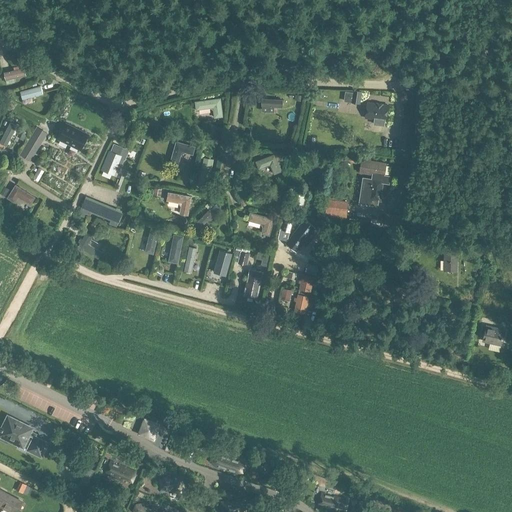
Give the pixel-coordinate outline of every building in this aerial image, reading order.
[(24,68),(3,72),(5,80),(25,75),(24,68)] [(40,85),(19,91),(22,99),(42,93),(40,85)] [(353,91),(351,103),(359,104),(361,93),(353,91)] [(0,120),(10,101),(0,96),(0,120)] [(282,98),(262,98),(262,106),(282,107),(282,98)] [(221,99),(195,102),(196,110),(213,108),(215,118),(223,117),(221,99)] [(368,103),(366,118),(374,119),(373,125),(384,126),(385,121),(387,106),(368,103)] [(10,121),(0,138),(0,142),(6,146),(18,126),(10,121)] [(400,123),(399,147),(411,148),(412,124),(400,123)] [(60,139),(80,150),(88,134),(67,124),(60,139)] [(28,141),(19,155),(30,161),(39,147),(47,133),(36,126),(28,141)] [(176,142),(169,165),(177,167),(182,152),(193,155),(195,147),(176,142)] [(120,156),(123,149),(113,144),(103,168),(114,173),(116,169),(120,171),(124,161),(120,159),(121,156),(120,156)] [(55,151),(65,155),(67,150),(57,146),(55,151)] [(256,161),(259,169),(270,165),(274,174),(282,171),(275,154),(256,161)] [(362,157),(359,173),(373,175),(384,176),(386,164),(370,161),(366,160),(366,157),(362,157)] [(145,173),(139,171),(137,178),(143,180),(145,173)] [(31,184),(37,187),(42,177),(36,174),(31,184)] [(363,176),(360,204),(380,206),(381,195),(383,182),(388,183),(390,177),(384,176),(373,175),(372,177),(363,176)] [(15,185),(7,198),(14,202),(17,196),(31,204),(35,197),(15,185)] [(191,197),(168,192),(167,201),(182,204),(180,214),(187,216),(191,197)] [(297,197),(295,215),(302,216),(304,198),(297,197)] [(348,201),(327,199),(325,218),(346,220),(348,201)] [(209,207),(196,221),(202,227),(215,213),(209,207)] [(274,219),(250,213),(248,221),(264,225),(262,235),(269,236),(274,219)] [(285,213),(280,230),(290,233),(295,215),(285,213)] [(305,219),(286,243),(297,252),(303,245),(306,247),(319,231),(305,219)] [(144,251),(153,253),(159,229),(150,227),(144,251)] [(85,234),(76,248),(83,252),(84,251),(97,259),(101,253),(87,245),(91,238),(85,234)] [(175,234),(169,261),(178,262),(183,235),(175,234)] [(483,247),(466,245),(465,257),(482,260),(483,247)] [(184,270),(191,272),(196,247),(189,246),(184,270)] [(458,249),(444,249),(443,271),(458,271),(458,249)] [(220,251),(214,272),(225,276),(231,254),(220,251)] [(241,252),(241,253),(238,264),(247,266),(249,254),(241,252)] [(310,291),(313,277),(303,275),(299,289),(310,291)] [(245,296),(257,298),(261,279),(249,276),(245,296)] [(282,288),(279,299),(289,301),(292,290),(282,288)] [(298,295),(294,311),(305,314),(306,307),(311,308),(314,298),(309,297),(308,297),(309,292),(299,290),(298,295)] [(487,327),(483,341),(501,345),(504,331),(487,327)] [(145,419),(139,433),(153,439),(159,425),(145,419)] [(0,440),(6,443),(8,443),(9,441),(11,442),(17,445),(19,442),(29,446),(27,450),(41,457),(47,443),(35,437),(36,434),(31,432),(32,428),(15,420),(13,423),(5,420),(0,430),(0,440)] [(213,455),(211,462),(215,468),(218,469),(218,467),(226,470),(225,471),(228,472),(228,471),(234,473),(234,474),(237,474),(244,474),(246,466),(241,460),(239,460),(238,461),(233,459),(233,458),(230,457),(230,458),(222,456),(223,454),(221,454),(213,455)] [(105,474),(123,482),(124,479),(132,482),(137,472),(119,465),(119,466),(114,463),(111,461),(105,474)] [(56,482),(82,498),(90,485),(63,470),(56,482)] [(183,475),(159,478),(160,493),(171,492),(172,496),(184,494),(183,490),(185,490),(183,475)] [(16,491),(26,496),(30,487),(20,482),(16,491)] [(0,489),(0,506),(4,509),(5,506),(15,511),(16,511),(22,502),(0,489)] [(318,504),(317,507),(336,511),(338,509),(347,511),(349,502),(349,499),(334,495),(334,497),(326,494),(326,493),(321,492),(320,495),(317,503),(318,504)] [(243,500),(221,502),(222,511),(243,511),(244,511),(243,500)] [(143,503),(138,511),(161,511),(143,503)]
